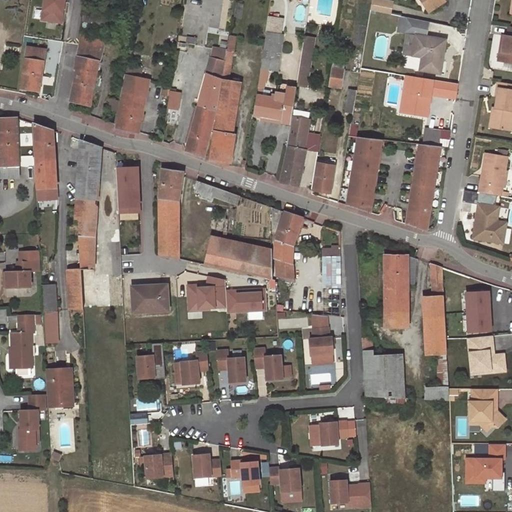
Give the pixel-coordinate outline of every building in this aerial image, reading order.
[(45,0),(43,19),(62,22),(65,0),(45,0)] [(395,2),(385,0),(373,0),(372,9),(393,14),(395,2)] [(421,0),(430,12),(447,1),(446,0),(421,0)] [(279,3),(270,1),(268,11),(277,12),(279,3)] [(107,19),(83,15),(82,21),(106,25),(107,19)] [(430,22),(408,17),(405,33),(409,34),(418,35),(415,53),(426,55),(423,70),(442,73),(447,40),(428,36),(430,22)] [(511,26),(509,36),(506,36),(503,52),(506,52),(504,61),(511,62),(511,26)] [(283,35),(265,32),(264,40),(282,43),(283,35)] [(103,39),(80,33),(78,44),(102,50),(103,39)] [(304,34),(300,61),(296,86),(308,88),(316,37),(304,34)] [(409,34),(406,52),(415,53),(418,35),(409,34)] [(236,37),(228,36),(225,50),(233,52),(236,37)] [(282,43),(264,40),(262,54),(280,57),(282,43)] [(78,44),(74,69),(76,70),(71,101),(91,106),(102,50),(78,44)] [(27,46),(26,58),(44,61),(46,49),(39,48),(27,46)] [(224,62),(225,50),(215,48),(211,58),(213,59),(224,62)] [(233,52),(225,50),(224,62),(221,79),(228,81),(233,52)] [(334,52),(332,66),(344,68),(346,55),(334,52)] [(262,54),(261,59),(280,63),(280,57),(262,54)] [(44,61),(26,58),(21,88),(40,91),(44,61)] [(221,79),(224,62),(213,59),(208,75),(221,79)] [(280,63),(261,59),(259,68),(268,69),(278,71),(280,63)] [(127,65),(126,76),(137,78),(139,68),(127,65)] [(332,66),(329,86),(341,88),(344,68),(332,66)] [(268,69),(259,68),(256,89),(264,91),(268,69)] [(219,90),(221,79),(208,75),(207,74),(186,150),(204,157),(218,102),(219,90)] [(137,78),(126,76),(116,127),(139,132),(149,81),(137,78)] [(228,81),(221,79),(219,90),(240,94),(241,83),(228,81)] [(511,83),(501,82),(500,88),(511,90),(511,83)] [(286,100),(283,121),(283,122),(290,124),(292,116),(296,89),(288,87),(287,94),(286,100)] [(511,90),(500,88),(496,108),(497,108),(494,128),(511,131),(511,124),(511,90)] [(256,89),(252,114),(262,117),(283,121),(286,100),(275,98),(264,96),(264,91),(256,89)] [(219,90),(218,102),(209,159),(213,160),(231,163),(236,135),(233,134),(240,94),(219,90)] [(353,113),(357,91),(349,90),(345,112),(353,113)] [(176,93),(170,92),(168,106),(178,108),(180,93),(176,93)] [(118,101),(111,100),(109,109),(116,111),(118,101)] [(292,116),(290,124),(287,145),(289,145),(281,181),(298,187),(306,150),(317,152),(320,135),(307,133),(309,119),(292,116)] [(0,157),(18,157),(17,117),(0,118),(0,157)] [(33,124),(38,214),(46,213),(45,188),(57,187),(53,131),(33,124)] [(426,130),(424,145),(440,146),(441,132),(426,130)] [(382,140),(359,137),(347,205),(369,212),(382,140)] [(100,147),(81,140),(77,197),(96,199),(100,147)] [(424,145),(421,144),(407,224),(426,230),(441,147),(440,146),(424,145)] [(480,193),(502,197),(509,157),(486,153),(480,193)] [(0,157),(0,166),(19,166),(18,157),(0,157)] [(319,163),(315,191),(331,193),(335,166),(319,163)] [(0,178),(19,178),(19,166),(0,166),(0,178)] [(137,187),(136,167),(115,168),(116,188),(137,187)] [(182,172),(162,169),(159,200),(159,241),(178,245),(178,202),(182,174),(182,172)] [(216,187),(198,180),(195,191),(201,193),(200,196),(211,200),(213,197),(216,187)] [(138,211),(137,187),(116,188),(117,212),(138,211)] [(216,187),(213,197),(236,205),(239,195),(216,187)] [(75,219),(78,219),(94,221),(96,199),(77,197),(75,219)] [(500,207),(479,204),(476,220),(478,220),(478,223),(476,223),(473,238),(503,244),(506,227),(496,225),(497,221),(500,207)] [(302,218),(285,212),(276,241),(276,258),(293,264),(293,245),(302,218)] [(94,221),(78,219),(79,236),(81,269),(94,270),(96,221),(94,221)] [(69,309),(83,309),(81,269),(79,236),(65,237),(69,309)] [(159,241),(159,255),(178,259),(178,245),(159,241)] [(273,279),(272,258),(208,244),(204,264),(206,265),(273,279)] [(30,287),(30,272),(40,271),(39,251),(21,252),(21,262),(22,262),(22,271),(19,271),(6,272),(6,288),(30,287)] [(409,255),(385,255),(385,327),(407,327),(407,321),(409,321),(409,287),(409,255)] [(341,286),(340,257),(323,257),(323,287),(341,286)] [(293,264),(276,258),(277,276),(295,283),(293,264)] [(443,268),(432,264),(433,296),(423,297),(427,355),(438,354),(448,354),(443,268)] [(198,285),(187,286),(188,302),(198,301),(199,308),(226,307),(225,279),(208,276),(206,284),(208,285),(208,287),(198,288),(198,285)] [(55,285),(41,286),(42,311),(57,310),(55,285)] [(169,310),(167,285),(132,286),(133,312),(169,310)] [(265,289),(236,291),(237,312),(267,310),(265,289)] [(489,292),(467,293),(469,332),(491,331),(489,292)] [(46,312),(47,343),(61,342),(59,311),(46,312)] [(32,314),(18,315),(19,332),(10,332),(11,368),(31,368),(30,332),(33,332),(32,314)] [(327,316),(311,315),(311,328),(327,327),(327,316)] [(278,320),(279,329),(306,327),(306,319),(278,320)] [(308,339),(309,355),(311,355),(330,354),(332,354),(331,338),(328,338),(327,327),(311,328),(312,339),(308,339)] [(494,351),(492,336),(468,339),(472,372),(482,371),(482,373),(499,371),(497,355),(494,355),(490,356),(489,351),(494,351)] [(372,338),(363,339),(363,351),(373,351),(372,338)] [(165,378),(163,343),(152,344),(152,355),(137,356),(138,379),(154,378),(154,379),(165,378)] [(264,348),(253,349),(254,365),(264,364),(265,380),(282,380),(280,355),(265,356),(264,348)] [(216,350),(217,366),(227,365),(227,368),(228,381),(244,380),(243,356),(227,357),(227,349),(216,350)] [(363,351),(363,353),(366,397),(388,398),(400,398),(397,354),(375,355),(375,350),(373,351),(363,351)] [(207,367),(207,351),(196,352),(196,360),(180,361),(180,362),(181,383),(181,384),(198,383),(197,371),(197,368),(207,367)] [(330,354),(311,355),(311,364),(330,363),(330,354)] [(449,387),(448,354),(438,354),(439,388),(449,387)] [(504,354),(497,355),(499,371),(506,371),(504,354)] [(45,371),(48,406),(74,405),(72,383),(68,383),(66,370),(45,371)] [(449,389),(449,387),(439,388),(429,388),(429,399),(450,400),(450,395),(449,389)] [(498,402),(498,389),(473,389),(473,402),(471,402),(471,421),(481,421),(481,424),(488,431),(492,427),(499,427),(506,419),(498,411),(493,411),(493,402),(498,402)] [(44,410),(44,394),(35,394),(29,395),(29,410),(20,410),(20,421),(21,429),(19,429),(19,443),(38,443),(37,410),(44,410)] [(320,422),(322,444),(338,442),(338,436),(348,435),(347,419),(320,422)] [(490,444),(490,458),(467,458),(467,477),(486,478),(494,478),(494,491),(506,491),(506,477),(502,477),(502,472),(503,459),(506,459),(506,444),(490,444)] [(62,455),(53,452),(52,458),(60,461),(62,455)] [(175,474),(173,452),(146,454),(148,477),(175,474)] [(223,475),(221,459),(211,459),(210,453),(194,455),(196,477),(223,475)] [(243,459),(232,460),(233,476),(243,475),(244,484),(261,483),(259,460),(243,462),(243,459)] [(281,466),(270,467),(271,484),(282,483),(282,491),(301,490),(299,467),(281,469),(281,466)] [(347,479),(330,479),(331,502),(347,501),(347,506),(361,505),(360,484),(347,484),(347,479)]
